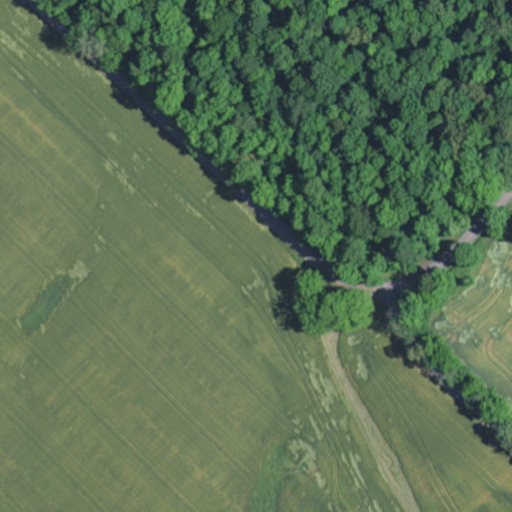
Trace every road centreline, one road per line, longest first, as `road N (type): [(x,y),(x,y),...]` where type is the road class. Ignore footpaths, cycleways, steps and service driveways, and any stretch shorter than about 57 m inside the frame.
road 1 (tertiary): [(511,188),(420,275),(379,286),(349,281),(32,0)]
road 2 (residential): [(511,447),(414,352),(398,325),(391,284)]
